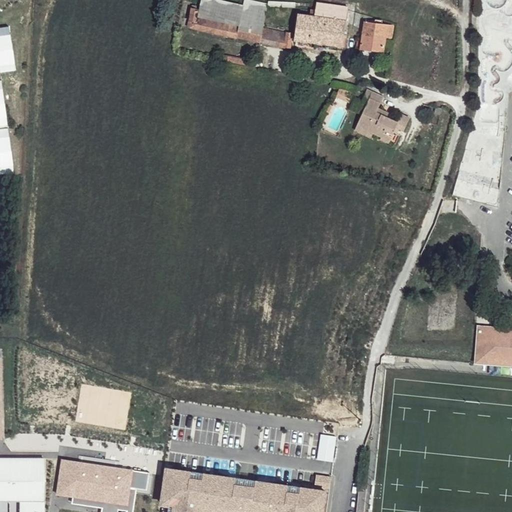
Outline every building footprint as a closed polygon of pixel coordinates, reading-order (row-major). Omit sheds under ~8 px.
[(267,5),(268,4),(251,0),(244,0),(244,5),(239,25),(201,17),(197,16),(199,9),(196,8),(196,6),(192,5),(188,26),(290,47),(293,33),(287,31),(286,33),(263,28),(267,5)] [(239,25),(244,5),(220,0),(204,0),(201,17),(239,25)] [(311,10),(310,16),(298,14),(294,39),(342,46),(348,7),(317,2),(315,11),(311,10)] [(365,22),(360,48),(383,52),(386,37),(390,38),(392,25),(365,22)] [(0,27),(0,72),(16,70),(10,26),(0,27)] [(221,53),(220,59),(256,67),(257,61),(221,53)] [(0,177),(15,175),(9,133),(2,80),(0,79),(0,177)] [(341,89),(337,98),(351,105),(354,98),(350,95),(351,93),(341,89)] [(376,93),(366,91),(361,102),(367,105),(357,126),(374,133),(382,137),(391,142),(395,133),(398,134),(400,129),(404,130),(409,119),(401,115),(397,122),(386,117),(381,115),(383,111),(377,108),(383,97),(376,93)] [(374,133),(357,126),(355,131),(371,138),(374,133)] [(475,363),(511,364),(511,325),(477,324),(475,363)] [(43,511),(44,456),(0,455),(0,497),(20,498),(19,511),(43,511)] [(326,511),(330,481),(165,460),(159,503),(166,504),(164,511),(326,511)] [(145,474),(60,461),(55,496),(67,498),(65,507),(96,511),(95,511),(127,511),(131,487),(143,488),(145,474)] [(362,511),(365,490),(358,490),(355,511),(362,511)]
